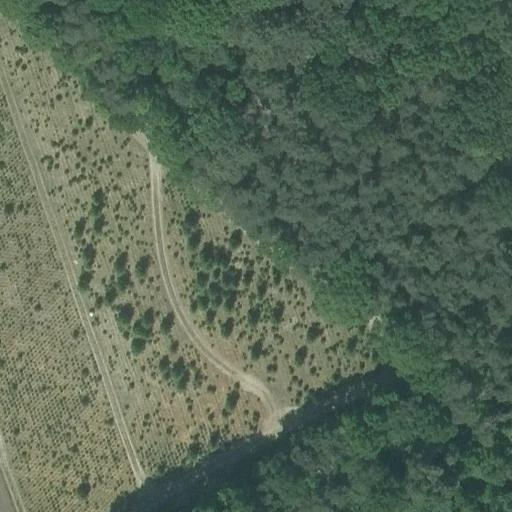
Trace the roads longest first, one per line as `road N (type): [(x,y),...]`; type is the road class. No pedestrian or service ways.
road 1 (track): [(118,0),(151,149),(227,219),(383,330),(399,355),(388,379),(175,483),(141,511)]
road 2 (track): [(151,149),(171,294),(201,349),(272,405),(284,425)]
road 3 (track): [(151,149),(32,0)]
road 4 (track): [(399,355),(422,367),(511,473)]
